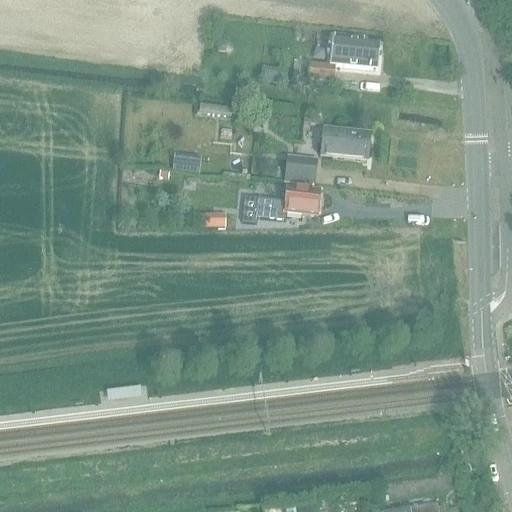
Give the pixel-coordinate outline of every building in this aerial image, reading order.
[(376,71),(379,45),(336,41),(335,50),(344,51),(342,68),(376,71)] [(333,82),(334,67),(309,65),(307,80),(333,82)] [(301,135),(301,118),(291,118),(291,135),(301,135)] [(366,164),(368,136),(334,133),(323,132),(320,158),(331,160),(366,164)] [(312,186),(315,161),(287,158),(284,183),(312,186)] [(317,218),(319,192),(286,189),(284,203),(256,200),(254,219),(283,222),(284,215),(317,218)]
